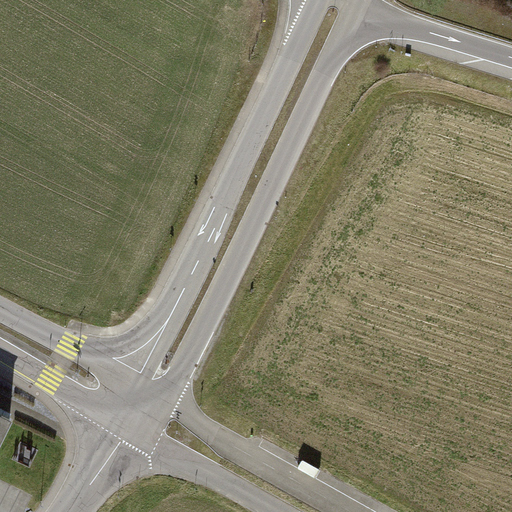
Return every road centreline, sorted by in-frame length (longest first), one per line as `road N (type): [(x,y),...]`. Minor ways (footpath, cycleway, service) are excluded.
road 1 (primary): [(139,403),(190,352),(230,273),(342,40),(341,0)]
road 2 (primary): [(337,0),(312,11),(159,336),(139,403)]
road 3 (unclassified): [(352,511),(178,409),(139,403)]
road 4 (unclassified): [(139,403),(158,446),(277,511)]
road 5 (primary): [(346,0),(511,55)]
road 6 (primary): [(139,403),(94,361),(0,308)]
road 7 (primary): [(0,350),(76,397),(139,403)]
road 8 (residential): [(139,403),(68,511)]
